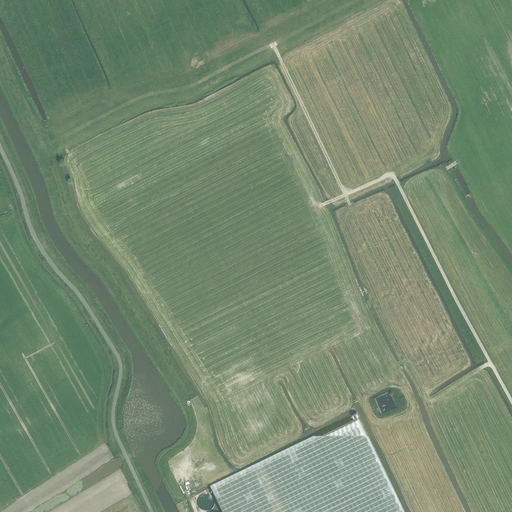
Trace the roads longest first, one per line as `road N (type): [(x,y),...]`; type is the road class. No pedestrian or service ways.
road 1 (track): [(511,402),(392,174),(345,195),(273,45)]
road 2 (track): [(41,148),(138,97),(186,89),(357,0)]
